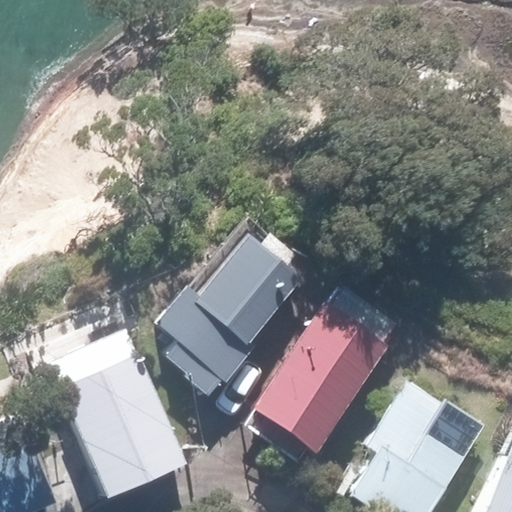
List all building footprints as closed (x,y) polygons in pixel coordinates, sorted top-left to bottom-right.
[(307,286),(293,272),(304,261),(273,235),(262,248),(253,240),(202,303),(191,294),(159,332),(175,344),(162,359),(214,402),(229,385),(232,387),(259,354),(253,350),(307,286)] [(327,307),(256,414),(322,458),(394,351),(327,307)] [(128,337),(57,366),(112,500),(190,469),(145,360),(139,361),(128,337)] [(411,385),(371,451),(383,459),(357,500),(375,511),(440,511),(473,460),(431,434),(448,408),(411,385)] [(0,425),(0,511),(55,511),(63,509),(23,420),(2,430),(0,425)] [(511,511),(511,467),(491,511),(511,511)]
